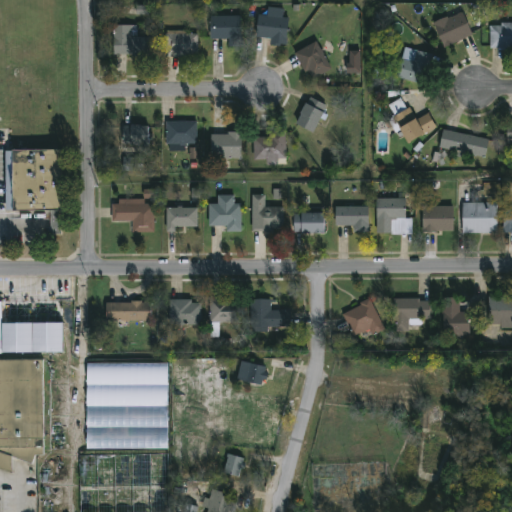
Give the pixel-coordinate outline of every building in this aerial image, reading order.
[(150,6),(136,5),(136,15),(150,15),(150,6)] [(470,36),(442,48),(432,24),(461,12),(470,36)] [(256,41),(256,17),(286,17),(286,41),(256,41)] [(240,49),(226,49),(226,40),(209,40),(209,18),(240,18),(240,49)] [(489,24),(511,24),(511,51),(489,51),(489,24)] [(147,57),(114,57),(114,26),(135,26),(135,38),(147,38),(147,57)] [(165,57),(165,33),(196,33),(196,57),(165,57)] [(329,71),(307,81),(294,53),(316,43),(329,71)] [(432,56),(423,86),(395,79),(404,48),(432,56)] [(326,108),(312,134),(293,124),(308,98),(326,108)] [(407,144),(387,107),(400,100),(412,122),(426,114),(435,128),(407,144)] [(195,123),(195,148),(165,148),(165,123),(195,123)] [(121,147),(121,127),(147,127),(147,147),(121,147)] [(441,131),(487,139),(484,158),(438,150),(441,131)] [(240,161),(209,161),(209,134),(240,134),(240,161)] [(284,162),(252,162),(252,136),(284,136),(284,162)] [(60,150),(60,210),(5,210),(5,150),(60,150)] [(123,157),(123,171),(143,171),(143,157),(123,157)] [(200,188),(191,189),(192,199),(200,198),(200,188)] [(157,189),(144,190),(144,199),(157,199),(157,189)] [(207,206),(216,206),(216,196),(232,196),(232,204),(239,204),(239,233),(225,233),(225,226),(207,226),(207,206)] [(282,231),(250,231),(250,196),(263,196),(263,208),(282,208),(282,231)] [(375,234),(376,199),(404,200),(404,219),(410,219),(410,235),(375,234)] [(153,201),(153,234),(131,233),(131,223),(111,222),(111,201),(153,201)] [(496,204),(496,234),(461,234),(461,204),(496,204)] [(451,207),(451,233),(421,233),(421,207),(451,207)] [(367,208),(367,233),(352,233),(352,227),(334,227),(334,208),(367,208)] [(195,209),(195,230),(165,230),(165,209),(195,209)] [(502,210),(511,210),(511,233),(502,233),(502,210)] [(292,234),(292,214),(322,214),(322,234),(292,234)] [(487,298),(511,298),(511,328),(487,328),(487,298)] [(468,337),(441,337),(441,299),(457,299),(457,313),(468,313),(468,337)] [(209,300),(241,300),(241,323),(209,323),(209,300)] [(269,312),(289,312),(289,328),(248,328),(248,300),(269,300),(269,312)] [(381,327),(354,341),(340,314),(368,300),(381,327)] [(0,353),(63,353),(63,323),(2,324),(2,302),(0,301),(0,353)] [(168,326),(168,301),(199,301),(199,326),(168,326)] [(408,331),(393,331),(393,301),(429,301),(429,320),(408,320),(408,331)] [(149,302),(149,322),(105,322),(105,302),(149,302)] [(0,359),(41,360),(41,455),(31,455),(31,452),(0,452),(0,359)] [(166,449),(85,449),(84,363),(166,363),(166,449)] [(267,366),(240,363),(238,381),(264,385),(267,366)] [(78,511),(78,455),(166,454),(166,511),(78,511)] [(223,473),(227,454),(243,458),(238,477),(223,473)] [(236,498),(230,511),(206,511),(208,509),(203,507),(210,488),(236,498)] [(197,511),(199,507),(183,503),(180,511),(197,511)]
